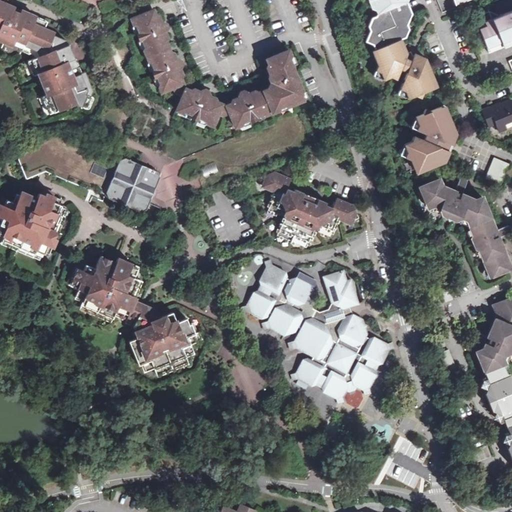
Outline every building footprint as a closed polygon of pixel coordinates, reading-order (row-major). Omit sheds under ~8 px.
[(102,13),(135,0),(53,0),(94,17),(96,17),(102,13)] [(380,47),(396,41),(400,39),(402,38),(400,34),(404,32),(409,22),(405,11),(408,10),(405,3),(406,2),(405,0),(376,0),(378,3),(375,7),(377,13),(374,21),(375,25),(371,27),(365,41),(380,47)] [(0,5),(0,39),(12,45),(13,42),(23,46),(24,43),(34,20),(0,5)] [(511,11),(498,16),(491,19),(488,12),(486,5),(471,11),(488,54),(511,43),(511,11)] [(154,14),(152,10),(131,19),(133,24),(137,26),(139,32),(137,33),(140,41),(142,40),(145,47),(144,50),(148,61),(151,62),(154,69),(152,70),(155,77),(157,76),(160,83),(158,86),(161,91),(182,82),(180,77),(182,75),(179,67),(180,67),(181,62),(179,60),(177,59),(175,59),(173,52),(170,52),(166,41),(167,38),(164,32),(166,30),(166,25),(163,23),(161,23),(158,15),(154,14)] [(34,20),(24,43),(32,47),(40,28),(44,29),(47,22),(35,17),(34,20)] [(38,57),(32,59),(30,60),(35,74),(38,73),(47,94),(44,96),(51,112),(63,107),(64,103),(73,100),(75,103),(81,106),(86,94),(89,96),(92,90),(84,71),(80,73),(77,65),(72,67),(66,53),(71,51),(68,45),(67,45),(65,42),(65,40),(53,34),(53,33),(44,29),(40,28),(32,47),(38,50),(37,53),(38,57)] [(396,41),(380,47),(376,49),(377,53),(373,55),(377,66),(376,71),(380,73),(383,81),(391,78),(397,80),(399,75),(397,70),(401,69),(406,72),(400,89),(404,91),(408,99),(415,96),(421,98),(422,93),(436,88),(427,65),(424,63),(424,61),(421,59),(413,56),(412,58),(406,56),(405,52),(404,51),(401,43),(396,41)] [(23,46),(22,49),(29,53),(30,56),(32,59),(38,57),(37,53),(38,50),(32,47),(24,43),(23,46)] [(185,88),(177,105),(176,109),(181,111),(183,110),(191,113),(190,115),(197,118),(198,116),(205,119),(207,122),(212,125),(217,113),(222,115),(229,112),(235,127),(240,124),(241,122),(248,119),(249,121),(256,118),(256,116),(265,112),(268,113),(277,109),(278,106),(285,104),(286,106),(302,99),(300,93),(301,89),(289,61),(291,57),(288,50),(267,59),(268,63),(267,67),(269,73),(269,75),(269,77),(270,78),(271,80),(267,88),(257,92),(254,91),(246,95),(243,93),(241,93),(239,94),(238,96),(239,98),(232,100),(232,103),(226,105),(216,101),(215,98),(208,95),(207,91),(205,90),(201,90),(199,91),(193,88),(190,90),(185,88)] [(72,67),(77,65),(71,51),(66,53),(72,67)] [(86,94),(81,106),(87,108),(91,97),(89,96),(86,94)] [(494,124),(497,131),(505,128),(503,123),(511,119),(511,98),(488,108),(487,106),(480,109),(487,127),(494,124)] [(64,103),(63,107),(67,109),(69,105),(75,103),(73,100),(64,103)] [(445,109),(441,110),(440,107),(429,111),(425,109),(423,114),(415,117),(418,123),(416,130),(421,131),(423,131),(425,134),(422,140),(419,141),(418,138),(413,137),(410,141),(404,144),(407,151),(404,157),(410,160),(414,170),(418,168),(420,172),(438,165),(440,160),(445,161),(448,154),(444,151),(444,150),(447,144),(452,145),(456,135),(451,134),(453,129),(445,109)] [(42,173),(45,171),(102,197),(118,192),(167,211),(172,209),(217,192),(327,149),(319,129),(311,109),(156,169),(116,154),(89,143),(54,128),(12,146),(26,179),(42,173)] [(509,163),(493,157),(492,159),(484,178),(500,184),(508,165),(509,163)] [(275,192),(273,198),(279,201),(276,206),(284,210),(283,212),(285,216),(279,229),(285,232),(282,237),(299,244),(302,238),(307,241),(313,229),(317,228),(319,225),(327,228),(329,222),(335,225),(338,219),(347,222),(358,218),(352,204),(341,200),(335,202),(332,207),(316,201),(317,198),(294,189),(293,191),(286,188),(288,184),(285,176),(275,172),(273,172),(271,172),(261,176),(266,188),(275,192)] [(454,190),(441,184),(439,179),(419,187),(428,208),(433,207),(439,209),(441,214),(445,216),(446,212),(453,216),(452,219),(456,220),(461,219),(466,221),(472,235),(470,238),(474,250),(478,251),(489,277),(511,268),(503,250),(498,237),(503,235),(509,232),(511,228),(511,226),(507,225),(497,229),(495,229),(481,197),(475,199),(461,193),(463,191),(466,181),(465,178),(462,177),(459,178),(455,187),(454,190)] [(3,205),(0,203),(0,235),(19,243),(41,253),(42,250),(49,253),(55,238),(53,236),(55,231),(52,229),(61,207),(58,206),(61,200),(46,193),(45,196),(39,193),(37,196),(37,198),(21,191),(15,203),(6,199),(3,205)] [(279,201),(273,198),(268,210),(280,215),(283,212),(284,210),(276,206),(279,201)] [(52,229),(55,231),(56,231),(65,209),(61,207),(52,229)] [(317,228),(313,229),(329,236),(335,225),(329,222),(327,228),(319,225),(317,228)] [(19,243),(0,235),(0,240),(17,248),(19,243)] [(19,243),(17,248),(40,257),(41,253),(19,243)] [(75,296),(83,300),(89,302),(87,305),(106,314),(108,310),(113,313),(122,317),(124,313),(128,315),(135,301),(137,296),(136,285),(131,283),(137,270),(139,266),(126,260),(123,265),(115,262),(100,256),(94,268),(85,264),(83,270),(78,267),(73,278),(78,280),(75,287),(78,288),(75,296)] [(117,258),(115,262),(123,265),(126,260),(117,257),(117,258)] [(353,315),(352,314),(349,315),(346,307),(349,306),(357,304),(350,280),(346,281),(342,271),(322,277),(331,304),(327,310),(318,313),(313,310),(309,298),(307,296),(312,286),(297,279),(290,280),(286,278),(287,277),(285,273),(273,267),(271,261),(265,263),(267,267),(259,281),(261,285),(257,292),(253,293),(246,306),(242,308),(243,314),(247,312),(262,319),(266,317),(270,310),(273,311),(268,321),(262,323),(264,330),(269,328),(284,336),(295,331),(298,326),(301,327),(293,342),(288,344),(290,351),(295,349),(316,358),(313,362),(307,359),(302,360),(294,373),(290,375),(293,380),(297,379),(310,387),(315,385),(321,389),(322,392),(337,399),(338,404),(343,402),(342,397),(346,390),(349,392),(355,390),(357,387),(363,390),(365,395),(370,394),(369,390),(375,376),(374,371),(377,366),(382,364),(389,350),(393,348),(391,343),(387,344),(373,338),(368,339),(365,337),(366,335),(363,333),(366,327),(360,324),(362,319),(353,315)] [(131,283),(136,285),(142,272),(137,270),(131,283)] [(485,372),(502,365),(506,363),(503,358),(505,355),(508,354),(511,346),(511,343),(511,342),(511,338),(511,295),(491,304),(495,314),(486,336),(485,335),(476,331),(472,333),(471,335),(474,338),(481,342),(484,343),(481,349),(476,351),(485,372)] [(89,302),(83,300),(79,308),(110,321),(113,313),(108,310),(106,314),(87,305),(89,302)] [(125,322),(134,325),(141,311),(149,315),(157,312),(156,309),(135,301),(128,315),(125,322)] [(133,339),(137,349),(133,350),(139,364),(143,364),(145,371),(153,367),(159,365),(161,368),(181,359),(180,356),(185,354),(194,351),(191,343),(194,342),(191,335),(195,333),(191,323),(188,324),(185,319),(175,322),(171,313),(159,317),(157,312),(149,315),(141,311),(134,325),(137,337),(133,339)] [(438,354),(433,356),(434,359),(442,379),(444,383),(458,377),(448,353),(447,350),(438,354)] [(159,365),(153,367),(157,378),(190,365),(185,354),(180,356),(181,359),(161,368),(159,365)] [(502,365),(485,372),(488,382),(484,393),(491,411),(500,414),(510,438),(506,447),(511,462),(511,383),(508,374),(505,373),(502,365)] [(259,511),(226,498),(220,511),(259,511)]
